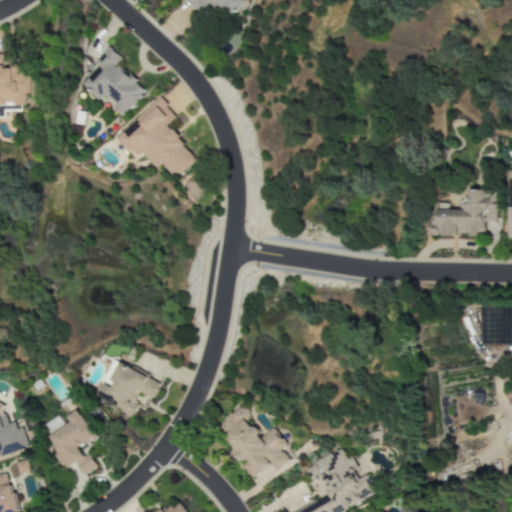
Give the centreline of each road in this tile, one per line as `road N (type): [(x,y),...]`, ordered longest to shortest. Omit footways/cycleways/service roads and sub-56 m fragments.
road 1 (residential): [(96,511),(166,445),(194,396),(219,310),(231,182),(208,107),(179,66),(106,0)]
road 2 (residential): [(511,276),(368,269),(228,248)]
